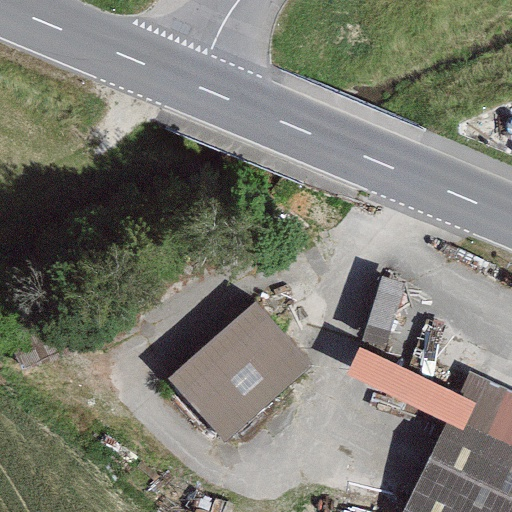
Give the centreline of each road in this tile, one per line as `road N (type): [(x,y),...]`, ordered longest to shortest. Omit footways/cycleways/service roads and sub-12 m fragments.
road 1 (secondary): [(511,221),(191,87)]
road 2 (secondary): [(191,87),(0,6)]
